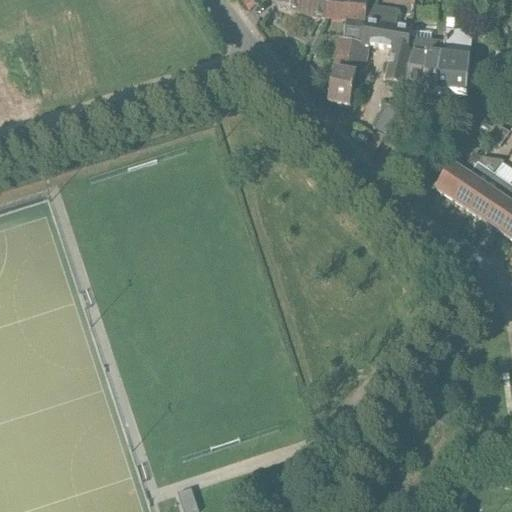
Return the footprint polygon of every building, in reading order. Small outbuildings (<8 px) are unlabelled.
[(327,20),(330,0),(278,0),(278,6),(309,18),(327,20)] [(351,112),(357,78),(347,77),(353,46),(362,48),(366,28),(368,8),(368,0),(330,0),(327,20),(346,22),(343,42),(340,42),(328,107),(351,112)] [(347,77),(357,78),(358,79),(368,67),(372,49),(394,52),(385,90),(402,95),(406,77),(409,56),(412,56),(414,35),(412,35),(412,28),(398,27),(399,12),(368,8),(366,28),(362,48),(353,46),(347,77)] [(455,19),(454,33),(473,34),(474,21),(455,19)] [(471,55),(473,34),(454,33),(445,32),(444,45),(442,61),(439,61),(436,97),(467,100),(468,89),(496,91),(498,67),(470,64),(470,63),(462,62),(463,54),(471,55)] [(409,78),(425,81),(431,44),(432,37),(414,35),(412,56),(409,78)] [(423,96),(436,97),(439,61),(442,61),(444,45),(431,44),(425,81),(423,96)] [(371,132),(384,138),(396,115),(383,108),(371,132)] [(491,145),(501,131),(494,126),(484,140),(491,145)] [(501,131),(491,145),(499,149),(508,135),(501,131)] [(453,204),(478,167),(482,162),(482,161),(489,151),(481,145),(463,173),(453,166),(436,193),(453,204)] [(453,204),(469,215),(494,178),(478,167),(453,204)] [(469,215),(484,225),(509,188),(494,178),(469,215)] [(484,225),(500,236),(511,217),(511,190),(509,188),(484,225)] [(511,217),(500,236),(511,243),(511,217)] [(389,380),(393,384),(402,377),(397,372),(389,380)] [(508,372),(502,372),(504,390),(511,390),(508,372)] [(177,497),(182,511),(198,511),(192,493),(177,497)]
